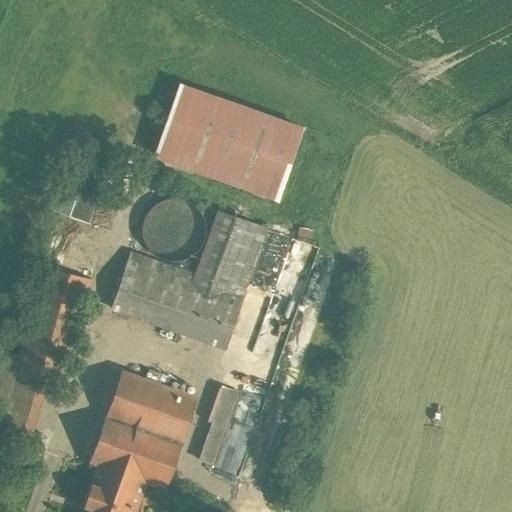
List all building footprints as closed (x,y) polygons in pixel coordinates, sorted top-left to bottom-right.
[(303,127),(180,84),(156,154),(279,198),(303,127)] [(178,197),(173,197),(168,198),(163,199),(158,201),(153,204),(150,208),(147,212),(144,217),(143,222),(142,228),(142,233),(143,238),(145,243),(148,248),(151,252),(155,255),(160,258),(165,260),(170,261),(175,261),(181,260),(186,259),(191,257),(195,253),(199,250),(202,245),(204,241),(206,236),(206,230),(206,225),(205,220),(203,215),(200,210),(197,206),(193,203),(188,200),(183,198),(178,197)] [(219,212),(196,275),(245,292),(267,229),(219,212)] [(196,275),(132,253),(126,270),(239,309),(245,292),(196,275)] [(37,261),(27,258),(24,268),(34,271),(37,261)] [(45,265),(18,356),(24,374),(61,384),(92,279),(45,265)] [(239,309),(126,270),(113,307),(226,347),(239,309)] [(18,356),(7,352),(0,375),(0,393),(16,398),(24,374),(18,356)] [(198,396),(122,370),(90,461),(97,464),(147,481),(166,488),(198,396)] [(230,375),(200,459),(214,465),(244,380),(230,375)] [(47,437),(42,432),(35,434),(34,435),(30,434),(29,438),(33,439),(32,441),(37,446),(45,444),(47,437)] [(135,511),(147,481),(97,464),(80,511),(135,511)]
